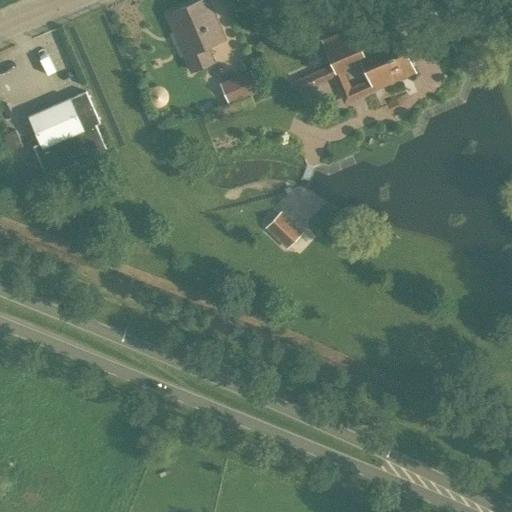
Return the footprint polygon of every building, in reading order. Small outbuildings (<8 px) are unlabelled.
[(207,0),(200,0),(168,14),(192,71),(214,61),(207,46),(224,39),(207,0)] [(149,28),(129,36),(152,91),(171,84),(149,28)] [(336,70),(363,58),(376,88),(414,72),(396,30),(359,46),(352,29),(324,41),(336,70)] [(229,78),(220,82),(229,104),(238,100),(229,78)] [(89,90),(70,98),(30,116),(41,142),(33,146),(46,176),(107,150),(96,125),(103,122),(89,90)] [(281,210),(265,227),(287,249),(303,233),(281,210)]
